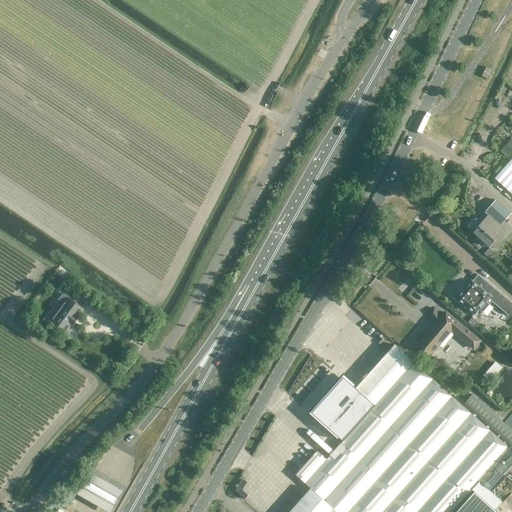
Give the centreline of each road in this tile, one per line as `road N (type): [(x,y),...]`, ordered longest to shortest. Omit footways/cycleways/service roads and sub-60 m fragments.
road 1 (unclassified): [(30,511),(173,337),(320,74),(374,0)]
road 2 (tertiary): [(198,511),(400,157),(477,0)]
road 3 (primary): [(414,0),(255,284)]
road 4 (primary): [(255,284),(130,511)]
road 5 (primary): [(255,284),(143,426)]
